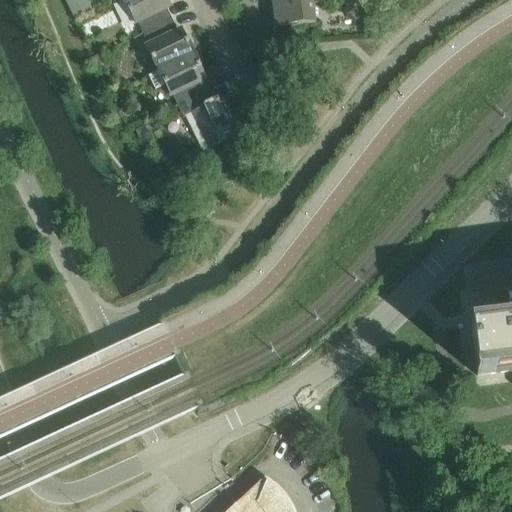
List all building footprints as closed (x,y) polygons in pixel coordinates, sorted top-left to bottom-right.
[(91,11),(85,0),(65,0),(74,19),(91,11)] [(143,36),(144,37),(173,23),(167,11),(171,9),(166,0),(128,0),(124,2),(128,11),(127,11),(129,15),(130,14),(135,26),(137,25),(142,35),(140,36),(140,37),(143,36)] [(268,0),(271,0),(273,9),(312,4),(311,0),(252,0),(252,2),(268,0)] [(312,4),(273,9),(274,19),(255,21),(256,32),(315,25),(312,4)] [(173,23),(144,37),(148,46),(145,47),(151,59),(152,63),(153,62),(159,74),(195,57),(189,45),(187,41),(181,30),(177,32),(173,23)] [(178,108),(179,109),(208,95),(202,83),(206,80),(201,69),(199,65),(195,57),(159,74),(149,79),(156,92),(165,87),(170,98),(172,97),(177,107),(175,108),(175,109),(178,108)] [(208,95),(179,109),(183,119),(192,115),(209,150),(242,134),(246,132),(229,96),(218,102),(218,101),(214,103),(214,104),(213,104),(208,95)] [(511,379),(511,320),(470,326),(477,378),(511,373),(511,379)] [(292,511),(290,507),(287,503),(284,498),(282,495),(278,491),(275,488),(270,485),(266,482),(257,504),(246,511),(292,511)]
